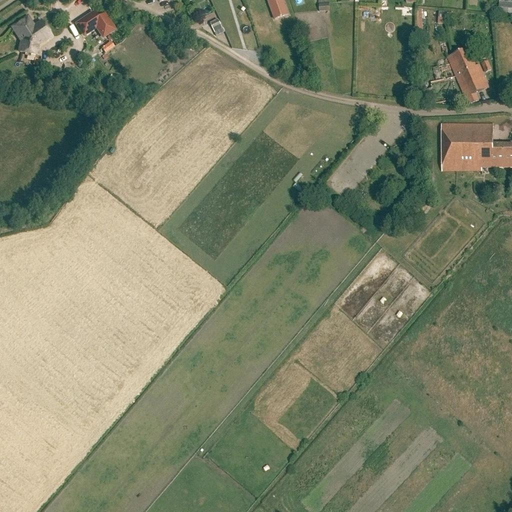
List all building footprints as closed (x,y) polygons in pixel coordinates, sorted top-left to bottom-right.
[(283,0),(266,0),(274,21),(289,16),(283,0)] [(319,13),(330,12),(329,3),(318,4),(319,13)] [(511,5),(499,4),(498,16),(511,17),(511,5)] [(114,31),(104,16),(98,20),(94,14),(76,25),(84,37),(96,29),(103,39),(114,31)] [(210,25),(216,37),(224,33),(218,21),(210,25)] [(32,30),(28,23),(27,23),(26,22),(25,22),(24,22),(23,22),(12,30),(21,43),(19,55),(35,58),(37,47),(50,38),(41,24),(32,30)] [(448,59),(469,107),(479,102),(475,94),(489,89),(479,66),(474,68),(466,50),(448,59)] [(307,74),(301,67),(294,72),(300,80),(307,74)] [(47,90),(49,83),(43,81),(41,89),(47,90)] [(511,168),(511,146),(493,146),(494,125),(442,126),(442,172),(490,172),(490,169),(511,168)]
